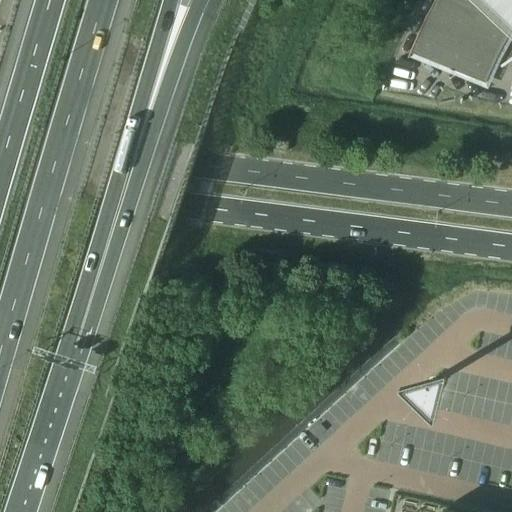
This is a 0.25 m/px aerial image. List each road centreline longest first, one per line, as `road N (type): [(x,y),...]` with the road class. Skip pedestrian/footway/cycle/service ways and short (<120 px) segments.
road 1 (secondary): [(511,206),(0,141)]
road 2 (secondary): [(0,184),(511,247)]
road 3 (motorway): [(72,357),(199,0)]
road 4 (motorway): [(72,357),(169,0)]
road 5 (motorway): [(0,354),(103,0)]
road 6 (motorway): [(49,0),(0,171)]
road 7 (motorway): [(22,511),(72,357)]
